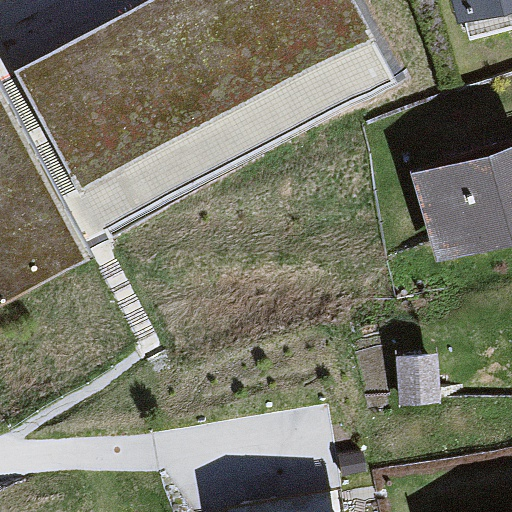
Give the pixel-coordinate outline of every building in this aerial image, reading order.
[(360,33),(342,0),(133,0),(8,66),(71,185),(360,33)] [(511,0),(443,0),(449,20),(511,2),(511,0)] [(0,312),(78,273),(68,253),(0,119),(0,312)] [(511,135),(401,168),(429,263),(511,238),(511,135)] [(426,355),(388,357),(391,404),(428,402),(426,355)] [(335,511),(333,500),(274,511),(335,511)]
